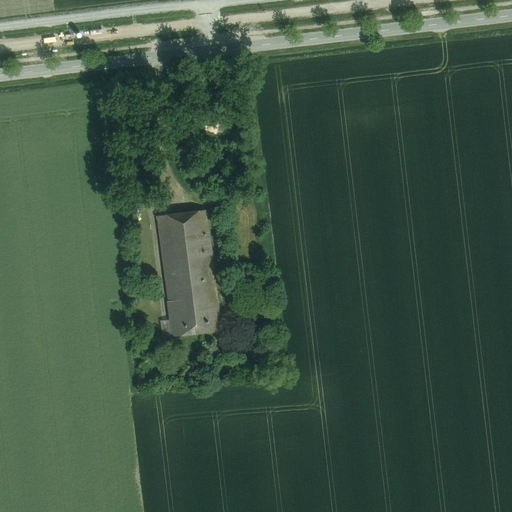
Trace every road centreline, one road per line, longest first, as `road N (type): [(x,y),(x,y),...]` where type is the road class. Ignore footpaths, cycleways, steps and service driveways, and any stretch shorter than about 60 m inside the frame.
road 1 (tertiary): [(0,76),(511,16)]
road 2 (unknown): [(149,58),(167,179)]
